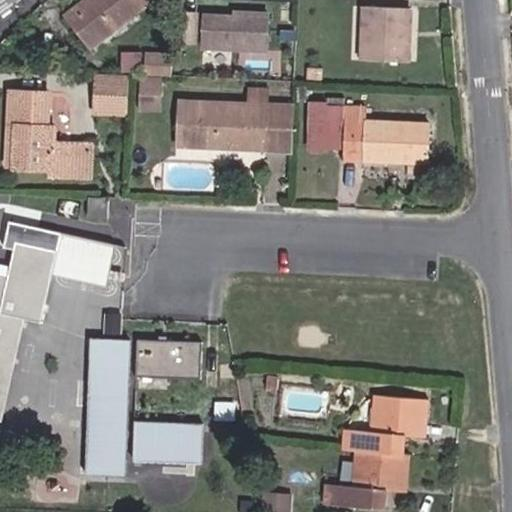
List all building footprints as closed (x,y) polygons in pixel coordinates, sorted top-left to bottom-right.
[(151,0),(83,0),(63,15),(88,48),(151,0)] [(401,34),(402,8),(363,6),(360,60),(407,62),(408,35),(401,34)] [(409,8),(402,8),(401,34),(408,35),(409,8)] [(266,51),(268,14),(244,13),(243,17),(204,15),(202,48),(266,51)] [(192,39),(193,17),(176,16),(175,39),(192,39)] [(174,52),(146,51),(146,76),(173,77),(174,52)] [(132,74),(132,61),(101,59),(101,73),(132,74)] [(96,112),(127,113),(129,75),(99,74),(96,112)] [(160,87),(140,86),(139,101),(159,102),(160,87)] [(267,107),(268,90),(249,89),(249,106),(267,107)] [(19,126),(17,167),(53,169),(52,176),(91,178),(93,145),(54,143),(54,126),(48,126),(48,93),(9,92),(8,125),(19,126)] [(159,102),(139,101),(139,109),(159,110),(159,102)] [(265,148),(267,107),(249,106),(177,103),(176,145),(265,148)] [(343,149),(345,105),(311,104),(309,147),(343,149)] [(428,163),(430,124),(364,122),(365,106),(345,105),(343,149),(343,160),(428,163)] [(294,108),(267,107),(265,148),(292,149),(294,108)] [(7,166),(17,167),(19,126),(8,125),(7,166)] [(112,198),(92,197),(91,217),(111,218),(112,198)] [(60,231),(11,221),(5,247),(13,249),(9,267),(0,265),(0,421),(1,422),(23,319),(40,323),(51,273),(60,231)] [(60,231),(51,273),(108,285),(117,243),(60,231)] [(129,340),(91,339),(86,475),(108,476),(124,476),(129,340)] [(199,379),(201,343),(138,340),(136,375),(199,379)] [(356,450),(401,454),(402,435),(424,436),(426,400),(377,396),(374,432),(345,430),(344,449),(356,450)] [(204,424),(135,422),(134,461),(203,463),(204,424)] [(401,454),(356,450),(353,487),(325,484),(323,504),(383,509),(385,489),(405,491),(408,455),(401,454)] [(268,477),(266,490),(286,492),(287,479),(268,477)] [(286,492),(266,490),(264,511),(289,511),(291,492),(286,492)]
